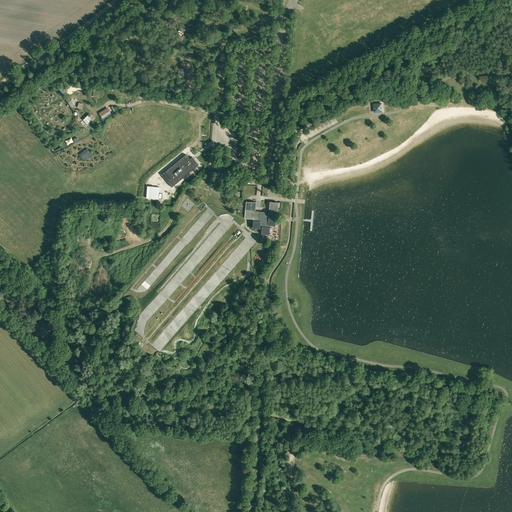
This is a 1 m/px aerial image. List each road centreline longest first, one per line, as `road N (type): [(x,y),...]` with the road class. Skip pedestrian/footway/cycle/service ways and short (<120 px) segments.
road 1 (track): [(139,0),(95,36),(93,47),(70,54),(0,104)]
road 2 (track): [(0,84),(114,0)]
